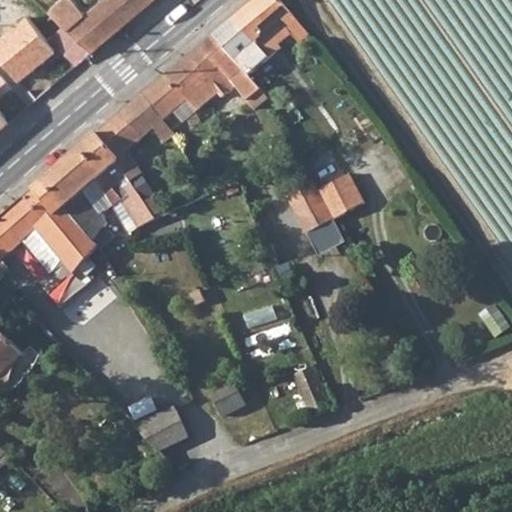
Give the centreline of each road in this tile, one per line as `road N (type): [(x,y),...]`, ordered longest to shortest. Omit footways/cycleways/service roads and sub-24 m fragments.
road 1 (residential): [(143,511),(189,487),(511,364)]
road 2 (secondary): [(0,174),(205,0)]
